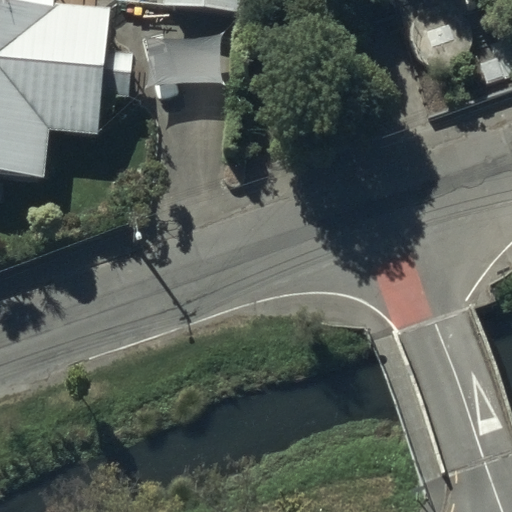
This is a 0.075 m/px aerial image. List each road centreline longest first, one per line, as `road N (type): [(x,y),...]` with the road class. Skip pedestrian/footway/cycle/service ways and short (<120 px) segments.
road 1 (tertiary): [(394,208),(0,348)]
road 2 (tertiary): [(394,208),(500,511)]
road 3 (unclassified): [(511,165),(394,208)]
